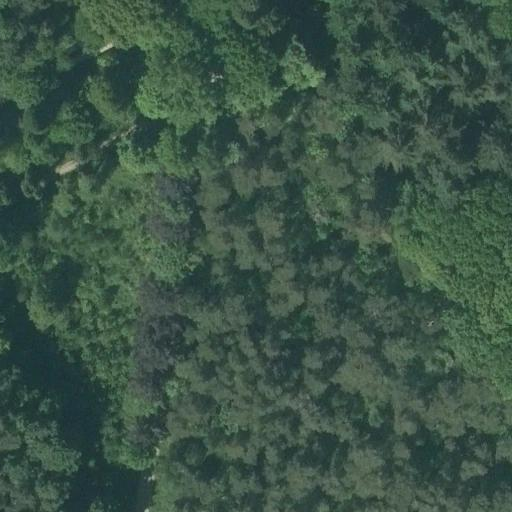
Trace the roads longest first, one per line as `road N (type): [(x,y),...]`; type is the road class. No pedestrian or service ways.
road 1 (residential): [(142,511),(202,131),(218,82)]
road 2 (track): [(218,82),(0,214)]
